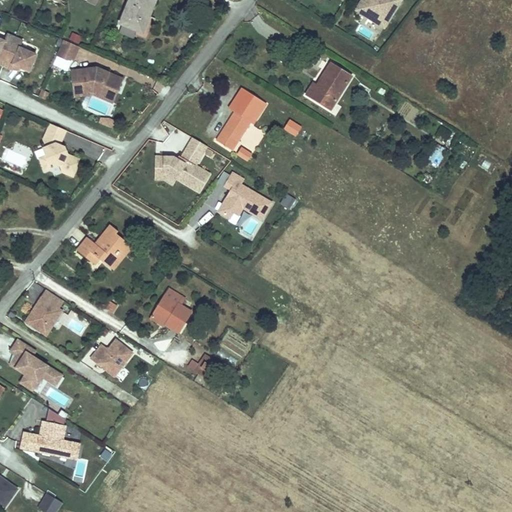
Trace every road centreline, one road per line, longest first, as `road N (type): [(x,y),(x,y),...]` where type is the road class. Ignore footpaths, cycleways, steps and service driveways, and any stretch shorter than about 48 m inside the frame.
road 1 (residential): [(0,310),(248,0)]
road 2 (unknown): [(0,260),(36,269),(159,351)]
road 3 (unknown): [(0,94),(128,153)]
